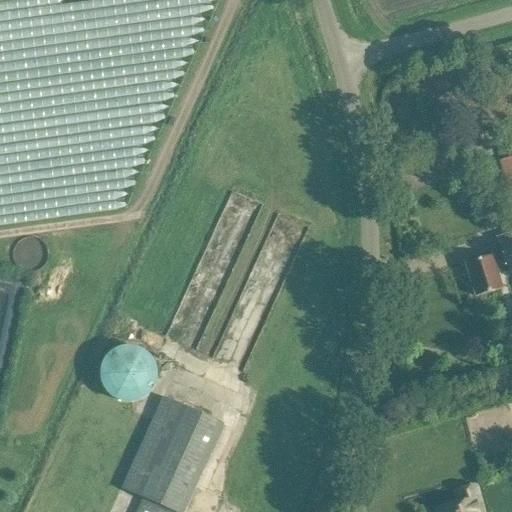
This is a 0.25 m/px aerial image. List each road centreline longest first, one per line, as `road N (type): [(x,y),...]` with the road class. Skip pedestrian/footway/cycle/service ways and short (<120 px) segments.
road 1 (unclassified): [(326,511),(361,383),(372,231),(338,62)]
road 2 (unclassified): [(338,62),(511,13)]
